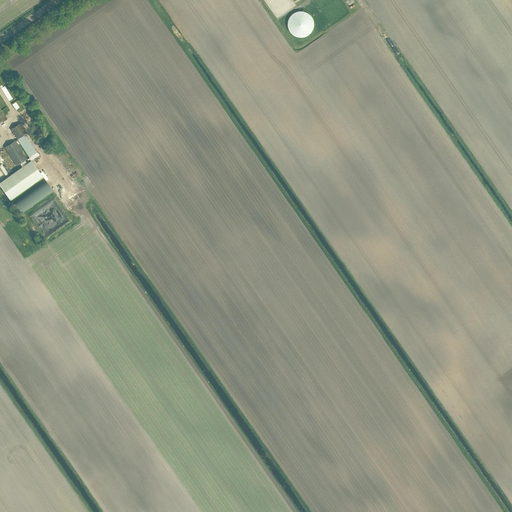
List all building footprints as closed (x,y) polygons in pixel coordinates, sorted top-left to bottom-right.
[(304,12),(300,11),(295,12),(291,15),(289,19),(288,23),(288,27),(290,32),(293,35),(297,37),(302,37),(306,36),(310,34),(313,30),(314,25),(313,21),(312,17),(308,14),(304,12)] [(11,129),(29,157),(36,153),(24,134),(27,133),(20,123),(11,129)] [(5,147),(17,166),(27,159),(15,141),(5,147)] [(0,181),(0,186),(10,200),(43,176),(31,159),(0,181)] [(14,203),(22,214),(54,191),(47,180),(14,203)]
